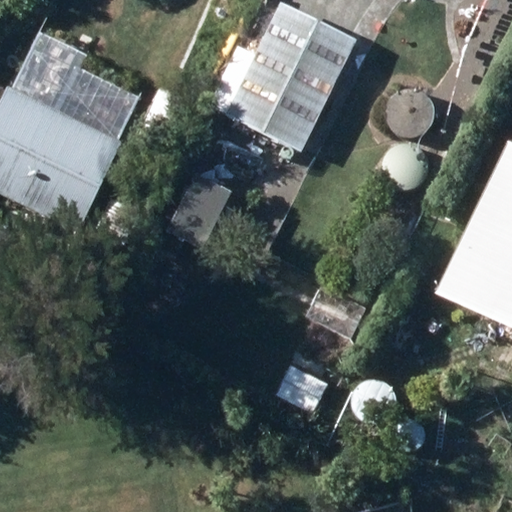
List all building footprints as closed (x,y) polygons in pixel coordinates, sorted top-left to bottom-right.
[(233,45),(204,103),(296,148),(351,35),(279,0),(274,0),(249,53),(233,45)] [(0,193),(18,201),(10,218),(25,225),(33,208),(71,226),(112,137),(0,84),(0,193)] [(195,100),(158,86),(132,150),(168,165),(195,100)] [(511,145),(501,140),(429,289),(511,329),(511,341),(504,358),(511,361),(511,145)] [(190,172),(161,228),(193,244),(222,188),(190,172)] [(147,259),(121,307),(149,322),(175,274),(147,259)] [(319,285),(303,319),(358,345),(373,310),(319,285)] [(313,341),(301,363),(324,376),(336,354),(313,341)] [(287,363),(271,393),(306,410),(321,380),(287,363)] [(433,453),(502,484),(511,460),(511,456),(445,427),(433,453)]
